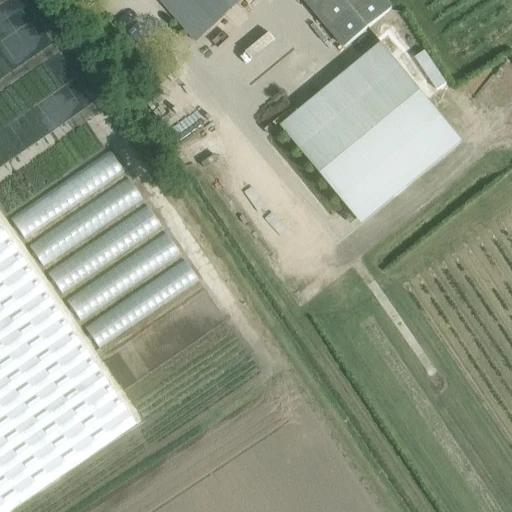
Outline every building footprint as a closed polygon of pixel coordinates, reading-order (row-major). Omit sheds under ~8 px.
[(160,0),(197,43),(247,0),(160,0)] [(300,0),(342,50),(391,9),(382,0),(300,0)] [(282,127),(347,205),(445,119),(382,43),(282,127)] [(0,111),(0,163),(14,156),(0,131),(0,130),(8,126),(0,111)] [(0,511),(5,511),(134,425),(0,228),(0,511)]
